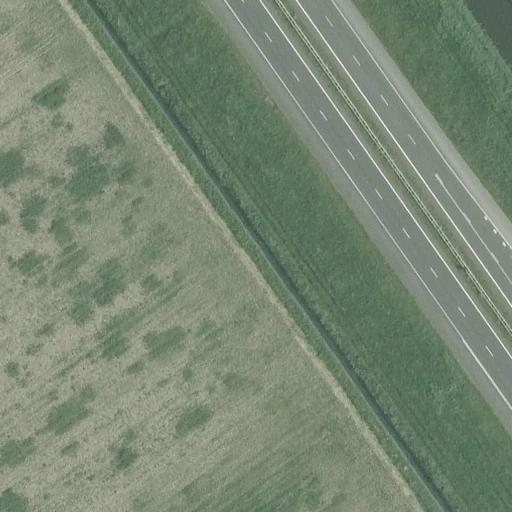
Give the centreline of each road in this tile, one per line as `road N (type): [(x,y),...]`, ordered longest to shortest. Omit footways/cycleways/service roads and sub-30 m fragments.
road 1 (motorway): [(241,0),(511,384)]
road 2 (motorway): [(511,283),(312,0)]
